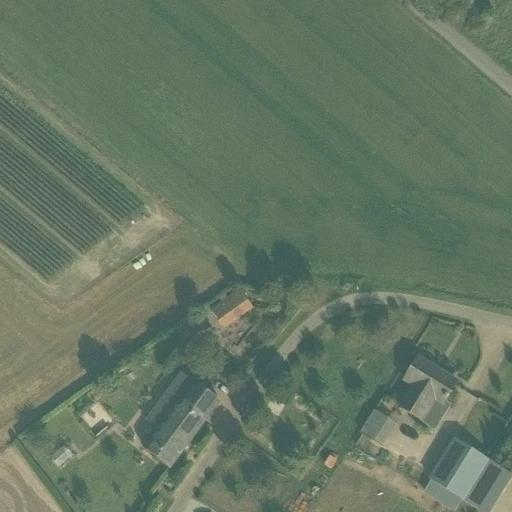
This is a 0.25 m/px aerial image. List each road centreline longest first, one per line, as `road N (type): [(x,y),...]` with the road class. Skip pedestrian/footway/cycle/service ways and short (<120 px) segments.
road 1 (unclassified): [(511,326),(372,300),(337,309),(302,333),(249,397),(175,511)]
road 2 (unclassified): [(511,93),(401,0)]
